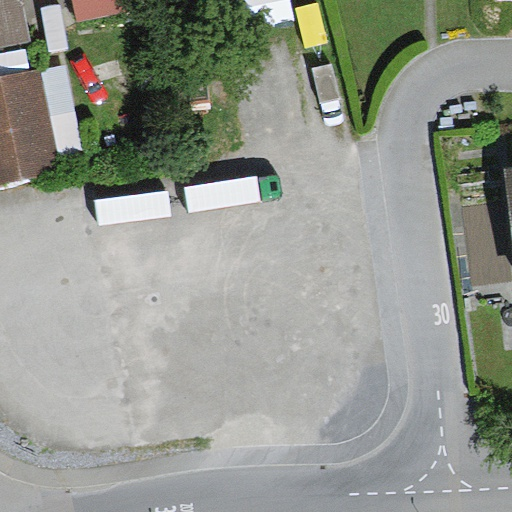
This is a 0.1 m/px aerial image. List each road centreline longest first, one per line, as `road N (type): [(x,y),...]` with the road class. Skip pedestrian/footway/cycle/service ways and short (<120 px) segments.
road 1 (residential): [(511,76),(463,88),(429,123),(417,173),(432,504)]
road 2 (residential): [(432,504),(270,511)]
